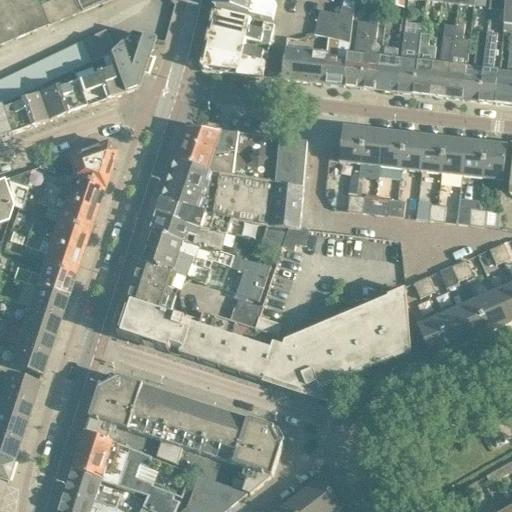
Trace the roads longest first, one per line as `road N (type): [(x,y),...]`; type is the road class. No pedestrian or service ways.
road 1 (residential): [(171,82),(221,98),(511,128)]
road 2 (residential): [(339,446),(320,418),(91,344)]
road 3 (tertiary): [(91,344),(163,106)]
road 4 (residential): [(339,446),(372,423),(511,364)]
road 5 (tertiary): [(37,511),(91,344)]
road 6 (residential): [(163,106),(0,159)]
